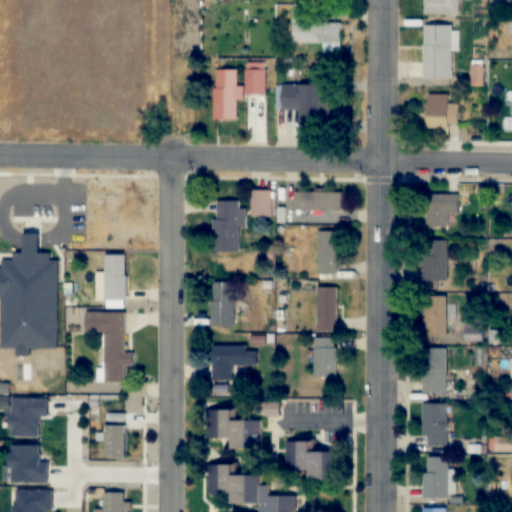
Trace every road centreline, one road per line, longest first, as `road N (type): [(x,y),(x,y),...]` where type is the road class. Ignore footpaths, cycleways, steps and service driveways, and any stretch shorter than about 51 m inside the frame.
road 1 (residential): [(511,162),(0,156)]
road 2 (residential): [(168,511),(168,160)]
road 3 (tertiary): [(381,399),(383,161)]
road 4 (tertiary): [(383,161),(384,0)]
